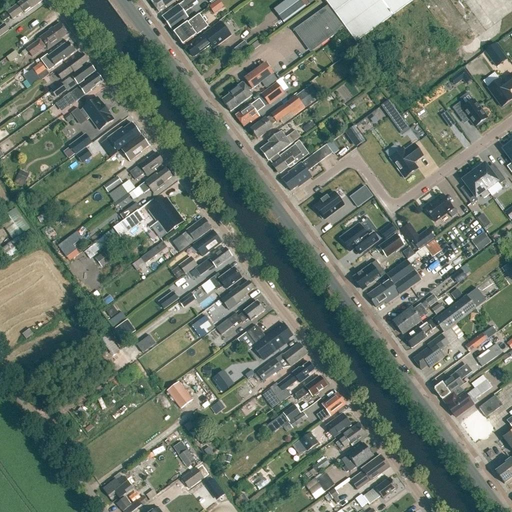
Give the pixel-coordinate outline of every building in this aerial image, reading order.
[(42,0),(24,0),(0,17),(4,22),(10,17),(12,20),(23,12),(25,14),(43,1),(42,0)] [(165,8),(166,9),(176,1),(175,0),(155,0),(152,3),(159,13),(165,8)] [(171,30),(188,18),(185,14),(198,4),(195,0),(185,0),(184,1),(185,2),(181,5),(162,18),(171,30)] [(214,14),(224,7),(219,0),(209,7),(214,14)] [(287,0),(274,10),(284,24),(306,8),(300,0),(287,0)] [(324,0),(329,6),(294,31),(310,53),(345,28),(356,43),(413,0),(324,0)] [(183,46),(208,27),(206,23),(207,22),(204,18),(203,19),(199,14),(173,33),(183,46)] [(194,44),(187,49),(194,58),(211,46),(214,49),(231,36),(221,22),(193,43),(194,44)] [(0,37),(9,31),(4,24),(0,26),(0,37)] [(40,40),(26,49),(29,53),(32,57),(45,48),(47,51),(62,40),(62,39),(68,35),(60,24),(39,39),(40,40)] [(232,51),(237,58),(250,49),(245,42),(232,51)] [(257,42),(252,46),(255,50),(261,46),(257,42)] [(49,58),(47,55),(40,60),(47,70),(51,70),(76,52),(68,43),(55,52),(55,53),(49,58)] [(499,53),(496,48),(491,51),(495,57),(499,53)] [(16,51),(6,56),(8,61),(18,56),(16,51)] [(74,71),(75,72),(80,69),(79,68),(88,61),(83,54),(57,73),(62,80),(74,71)] [(349,74),(359,70),(355,62),(346,67),(349,74)] [(49,75),(41,63),(32,69),(33,70),(23,77),(31,87),(40,80),(41,81),(49,75)] [(95,72),(90,64),(72,77),(52,92),(56,98),(76,83),(78,85),(95,72)] [(231,112),(253,96),(249,91),(252,89),(252,90),(273,74),(266,64),(245,80),(246,81),(229,94),(230,95),(222,101),(231,112)] [(464,69),(451,78),(455,85),(463,80),(465,83),(471,80),(464,69)] [(487,88),(502,108),(511,100),(511,96),(508,91),(511,88),(511,74),(501,82),(499,80),(487,88)] [(97,75),(70,94),(62,99),(68,108),(76,102),(91,91),(103,82),(97,75)] [(284,92),(281,89),(283,87),(277,80),(260,95),(269,105),(284,92)] [(276,122),(277,123),(280,121),(283,125),(321,97),(312,85),(271,116),(266,119),(251,131),(257,140),(273,128),(272,126),(276,122)] [(99,131),(113,120),(98,99),(80,112),(86,120),(89,117),(99,131)] [(259,99),(251,105),(236,116),(244,127),(253,121),(254,122),(260,117),(257,113),(265,107),(259,99)] [(401,134),(408,130),(390,101),(383,105),(401,134)] [(461,102),(453,109),(461,120),(466,116),(475,128),(487,119),(474,101),(465,107),(461,102)] [(368,129),(385,116),(379,108),(362,122),(368,129)] [(132,123),(123,130),(122,129),(108,139),(117,152),(141,135),(132,123)] [(311,129),(308,125),(308,124),(302,129),(306,134),(312,129),(311,129)] [(358,146),(365,141),(354,127),(347,132),(358,146)] [(270,161),(278,155),(301,138),(296,131),(286,138),(281,132),(268,142),(269,143),(260,150),(269,162),(270,161)] [(75,154),(76,156),(92,144),(85,135),(69,147),(70,148),(63,153),(68,159),(75,154)] [(111,159),(116,165),(126,157),(130,162),(142,153),(141,153),(149,147),(142,136),(111,159)] [(288,168),(290,169),(309,155),(299,142),(295,145),(280,157),(278,155),(270,161),(273,165),(272,166),(277,172),(280,171),(281,173),(288,168)] [(414,164),(424,157),(414,144),(405,151),(403,149),(389,159),(404,180),(419,170),(414,164)] [(289,175),(282,180),(291,192),(298,186),(299,187),(312,178),(307,172),(332,154),(326,146),(288,174),(289,175)] [(156,170),(155,169),(164,163),(157,153),(148,160),(147,158),(138,165),(139,166),(130,173),(136,180),(145,174),(147,177),(156,170)] [(486,165),(474,173),(487,191),(498,183),(500,185),(506,181),(497,170),(492,174),(486,165)] [(102,166),(91,174),(97,182),(101,187),(112,179),(102,166)] [(20,168),(13,183),(22,187),(29,173),(20,168)] [(144,195),(151,190),(153,193),(165,185),(164,183),(172,177),(167,169),(158,176),(157,174),(139,187),(144,195)] [(487,191),(474,173),(463,181),(469,190),(464,194),(472,205),(478,201),(476,199),(487,191)] [(117,177),(104,187),(108,193),(122,183),(117,177)] [(128,194),(135,189),(129,181),(122,186),(128,194)] [(93,193),(101,187),(97,182),(89,188),(93,193)] [(122,186),(117,189),(122,196),(127,193),(122,186)] [(358,208),(372,197),(365,187),(350,198),(358,208)] [(344,206),(334,193),(328,198),(327,197),(321,201),(322,202),(315,208),(319,213),(318,214),(322,220),(323,219),(324,220),(344,206)] [(128,194),(114,205),(117,210),(120,208),(118,206),(130,197),(129,195),(128,194)] [(444,195),(425,209),(435,223),(448,213),(452,218),(458,214),(454,208),(453,209),(444,195)] [(149,211),(167,235),(183,222),(166,199),(149,211)] [(110,223),(114,228),(138,211),(141,209),(136,203),(110,223)] [(0,231),(4,228),(13,241),(30,229),(16,209),(0,219),(0,231)] [(138,211),(114,228),(113,229),(121,238),(145,220),(138,211)] [(41,224),(46,220),(42,215),(37,219),(41,224)] [(485,229),(490,225),(485,217),(479,222),(485,229)] [(182,236),(190,245),(212,229),(204,219),(187,231),(188,232),(182,236)] [(340,239),(350,252),(361,244),(366,251),(379,241),(374,234),(369,238),(359,225),(340,239)] [(82,239),(87,237),(84,229),(79,231),(82,239)] [(213,231),(194,245),(203,257),(222,243),(213,231)] [(482,249),(491,243),(483,233),(475,239),(482,249)] [(391,255),(404,246),(396,234),(383,244),(391,255)] [(3,252),(10,261),(34,243),(28,235),(3,252)] [(100,250),(109,243),(104,236),(95,243),(100,250)] [(413,242),(418,249),(427,243),(421,236),(413,242)] [(387,305),(400,296),(399,295),(421,280),(410,264),(419,258),(419,259),(428,253),(432,257),(441,251),(434,241),(415,254),(416,255),(386,276),(389,280),(368,295),(377,308),(385,302),(387,305)] [(145,264),(167,248),(163,242),(141,258),(145,264)] [(232,257),(226,248),(210,260),(210,259),(196,269),(200,276),(214,266),(216,269),(232,257)] [(95,256),(90,249),(85,252),(90,259),(95,256)] [(170,269),(189,258),(185,251),(166,263),(170,269)] [(95,259),(102,268),(110,262),(104,253),(95,259)] [(191,257),(179,266),(185,275),(197,266),(191,257)] [(363,271),(354,277),(355,279),(354,280),(357,284),(358,284),(360,285),(359,286),(362,290),(363,290),(364,291),(381,278),(379,276),(382,274),(379,270),(381,268),(378,265),(379,265),(376,261),(367,268),(366,267),(363,269),(363,271)] [(511,282),(511,266),(509,263),(501,269),(507,277),(504,279),(509,285),(511,282)] [(462,270),(466,275),(470,271),(466,266),(461,269),(462,270)] [(224,287),(226,290),(242,279),(234,268),(221,277),(218,273),(209,280),(217,291),(224,287)] [(466,275),(462,270),(456,274),(462,281),(467,277),(466,275)] [(190,293),(201,285),(195,278),(185,286),(190,293)] [(237,304),(246,297),(245,295),(254,289),(249,282),(241,288),(240,287),(221,300),(229,311),(237,305),(237,304)] [(476,309),(486,301),(477,289),(467,296),(466,296),(434,320),(444,333),(456,325),(477,310),(476,309)] [(451,294),(456,300),(462,295),(458,289),(451,294)] [(160,305),(175,294),(172,291),(157,301),(160,305)] [(191,294),(179,303),(183,309),(196,300),(191,294)] [(161,305),(164,309),(178,299),(175,295),(161,305)] [(104,300),(108,305),(113,301),(110,296),(104,300)] [(397,330),(427,308),(429,306),(430,307),(438,301),(434,296),(426,301),(426,302),(421,305),(413,311),(412,309),(393,323),(394,324),(394,325),(397,330)] [(236,314),(217,328),(222,335),(233,327),(233,326),(238,323),(240,325),(242,323),(243,324),(250,319),(251,321),(265,311),(258,302),(238,316),(236,314)] [(436,316),(444,310),(440,304),(432,310),(436,316)] [(214,314),(219,311),(215,306),(210,309),(214,314)] [(430,312),(427,308),(397,330),(401,335),(402,334),(403,335),(421,322),(420,320),(428,314),(430,312)] [(477,322),(478,315),(471,314),(470,322),(477,322)] [(206,316),(192,326),(199,338),(214,328),(206,316)] [(427,323),(428,325),(421,330),(419,328),(405,339),(412,349),(428,338),(426,335),(437,327),(432,319),(427,323)] [(131,335),(137,330),(132,323),(126,328),(131,335)] [(285,342),(293,336),(284,324),(265,338),(257,326),(247,333),(256,345),(254,347),(263,360),(286,344),(285,342)] [(463,335),(456,325),(444,333),(427,346),(428,348),(413,360),(421,371),(428,366),(429,368),(445,357),(441,352),(450,345),(449,345),(463,335)] [(497,333),(492,327),(482,334),(465,346),(470,353),(487,341),(497,333)] [(26,340),(33,334),(29,329),(22,335),(26,340)] [(112,355),(118,350),(107,335),(101,339),(112,355)] [(137,346),(143,354),(156,345),(150,336),(137,346)] [(493,340),(489,343),(492,348),(476,359),(482,368),(503,353),(497,344),(496,344),(493,340)] [(283,356),(291,367),(307,354),(299,344),(283,356)] [(511,360),(511,358),(511,357),(509,354),(502,360),(506,365),(511,360)] [(263,382),(282,369),(275,359),(256,373),(263,382)] [(246,379),(258,371),(252,362),(240,371),(246,379)] [(300,368),(278,385),(277,383),(270,388),(281,404),(291,396),(286,389),(298,381),(300,384),(309,377),(308,375),(314,370),(314,369),(315,368),(311,363),(310,364),(309,363),(301,369),(300,368)] [(442,400),(463,384),(460,380),(471,372),(467,366),(435,390),(435,391),(442,400)] [(211,379),(223,393),(234,383),(223,369),(211,379)] [(319,377),(295,395),(299,401),(309,393),(312,397),(314,396),(316,397),(318,395),(319,393),(327,387),(324,383),(324,381),(323,378),(320,378),(319,377)] [(474,405),(473,402),(492,388),(487,381),(466,396),(460,388),(443,401),(455,417),(460,413),(461,414),(474,405)] [(193,400),(179,382),(167,392),(181,410),(193,400)] [(322,422),(346,404),(337,393),(322,405),(325,409),(316,415),(322,422)] [(488,438),(488,436),(490,435),(489,435),(495,430),(486,418),(503,406),(496,396),(479,408),(480,409),(463,421),(469,429),(467,431),(475,443),(481,438),(483,440),(484,439),(486,439),(488,438)] [(294,405),(276,419),(282,427),(301,413),(294,405)] [(303,413),(283,428),(287,433),(307,418),(303,413)] [(334,438),(351,426),(343,414),(326,427),(334,438)] [(276,427),(278,423),(276,419),(271,419),(269,423),(272,427),(276,427)] [(341,451),(350,444),(352,447),(368,436),(359,424),(344,435),(345,437),(336,444),(341,451)] [(511,449),(511,430),(503,438),(511,449)] [(318,444),(310,433),(299,442),(307,452),(318,444)] [(195,462),(181,442),(173,448),(179,456),(178,457),(186,468),(195,462)] [(346,467),(369,450),(364,443),(347,456),(348,456),(341,461),(346,467)] [(357,468),(373,456),(369,450),(346,467),(350,472),(356,468),(357,468)] [(371,482),(390,468),(381,455),(362,470),(363,472),(350,481),(358,491),(371,482)] [(325,459),(315,466),(316,467),(320,472),(329,465),(325,459)] [(511,478),(511,459),(495,472),(505,484),(511,478)] [(196,468),(181,479),(189,490),(204,478),(196,468)] [(334,485),(326,474),(316,481),(325,493),(334,485)] [(120,499),(133,488),(124,477),(118,482),(116,480),(103,490),(110,498),(116,494),(120,499)] [(364,498),(369,505),(381,496),(383,499),(397,489),(390,479),(364,498)] [(219,499),(225,495),(214,480),(208,484),(219,499)] [(338,495),(336,492),(334,489),(329,493),(329,494),(333,500),(336,504),(339,501),(336,497),(338,495)] [(244,505),(249,501),(244,494),(238,498),(244,505)] [(329,494),(324,498),(328,503),(333,500),(329,494)] [(126,497),(116,504),(123,511),(133,511),(142,505),(140,503),(138,500),(132,505),(126,497)] [(139,501),(143,506),(148,502),(144,497),(139,501)]
